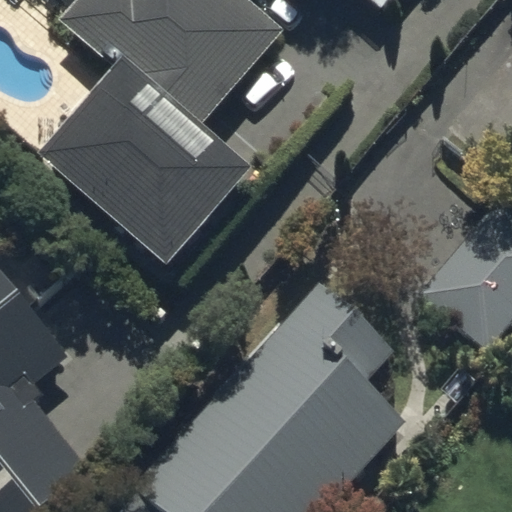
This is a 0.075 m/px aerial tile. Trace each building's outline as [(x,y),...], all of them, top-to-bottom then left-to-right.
[(111,71),(35,153),(164,266),(248,169),(200,127),(283,32),(246,0),(75,0),(56,23),(111,71)] [(364,0),(379,12),(389,0),(364,0)] [(511,325),(511,210),(498,200),(418,302),(488,357),(511,325)] [(0,511),(34,511),(87,470),(36,405),(43,400),(30,385),(64,358),(0,277),(0,511)] [(315,284),(130,489),(155,511),(325,511),(406,421),(363,383),(391,351),(315,284)]
